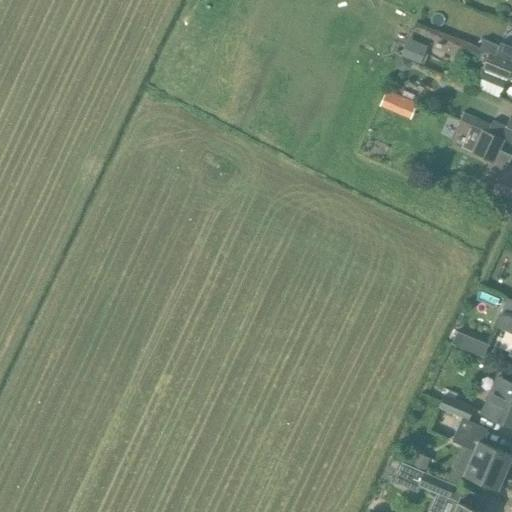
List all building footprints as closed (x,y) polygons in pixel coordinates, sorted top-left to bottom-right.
[(427,46),(409,39),(401,56),(420,64),(427,46)] [(511,47),(501,42),(499,45),(485,39),(480,50),(511,64),(511,65),(511,47)] [(483,70),(506,80),(507,77),(511,79),(511,65),(511,64),(490,54),(489,54),(483,70)] [(413,62),(401,57),(396,69),(403,72),(410,69),(413,62)] [(381,104),(397,111),(403,98),(386,91),(381,104)] [(460,120),(503,139),(511,143),(511,118),(510,117),(506,126),(493,120),(491,124),(464,112),(460,120)] [(487,132),(483,130),(460,120),(455,131),(467,137),(462,147),(490,160),(485,172),(499,178),(490,197),(511,206),(511,168),(505,165),(509,156),(497,151),(503,139),(487,132)] [(511,299),(507,298),(495,326),(511,333),(511,346),(509,353),(511,354),(511,299)] [(488,345),(475,339),(470,351),(483,357),(488,345)] [(511,382),(504,379),(495,402),(488,399),(482,413),(511,426),(511,382)] [(444,394),(438,408),(462,418),(468,420),(474,407),(444,394)] [(462,418),(451,443),(473,452),(465,473),(464,474),(497,489),(511,456),(482,443),(488,429),(468,420),(462,418)] [(418,454),(412,466),(425,472),(430,459),(418,454)] [(402,462),(393,482),(417,492),(420,486),(449,499),(455,484),(446,481),(425,472),(412,466),(402,462)] [(452,467),(446,481),(455,484),(459,486),(464,474),(465,473),(452,467)] [(481,511),(458,502),(453,511),(481,511)]
